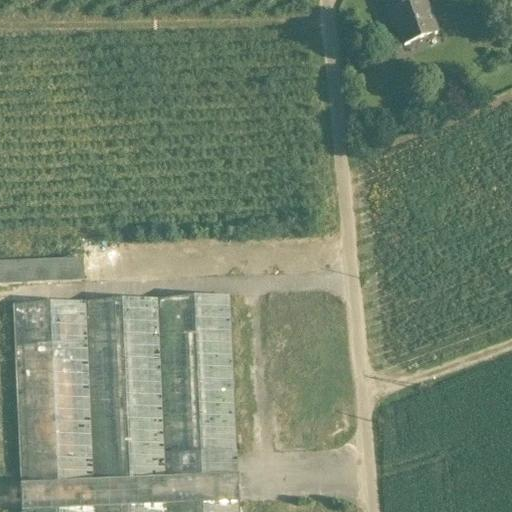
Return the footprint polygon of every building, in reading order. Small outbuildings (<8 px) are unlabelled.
[(423,0),(417,0),(408,3),(407,0),(382,0),(391,22),(395,21),(404,47),(437,36),(423,0)] [(83,260),(0,263),(0,286),(84,282),(83,260)] [(233,274),(232,264),(190,266),(191,271),(180,272),(180,276),(233,274)] [(169,279),(169,268),(115,268),(115,278),(169,279)] [(230,298),(13,307),(20,488),(238,479),(230,298)] [(0,511),(14,511),(15,474),(0,474),(0,511)] [(238,479),(20,488),(21,511),(104,511),(239,506),(238,479)]
